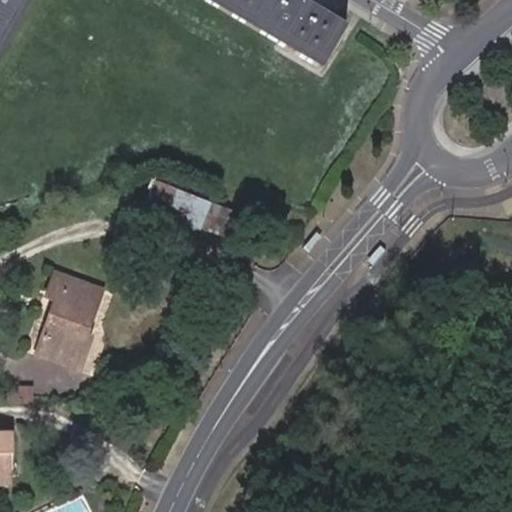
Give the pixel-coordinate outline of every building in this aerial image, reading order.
[(0,0),(0,55),(31,0),(0,0)] [(348,27),(301,0),(203,0),(322,69),(348,27)] [(85,336),(103,289),(54,271),(44,297),(53,301),(33,354),(78,371),(90,338),(85,336)] [(0,468),(9,468),(8,433),(0,432),(0,468)] [(0,482),(9,482),(9,468),(0,468),(0,482)]
